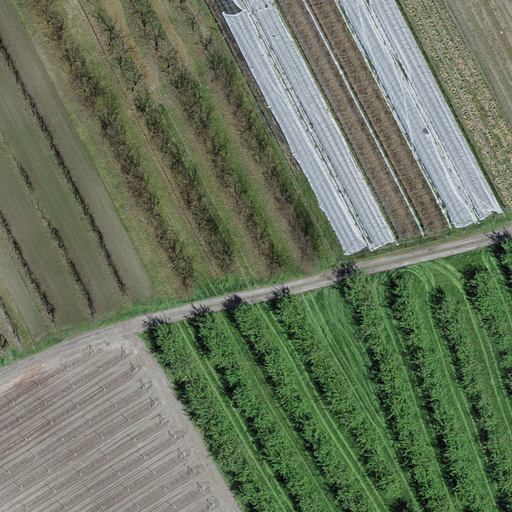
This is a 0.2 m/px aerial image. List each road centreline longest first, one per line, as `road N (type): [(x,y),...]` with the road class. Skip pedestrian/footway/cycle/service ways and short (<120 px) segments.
road 1 (track): [(511,231),(123,328),(0,379)]
road 2 (track): [(242,511),(131,326)]
